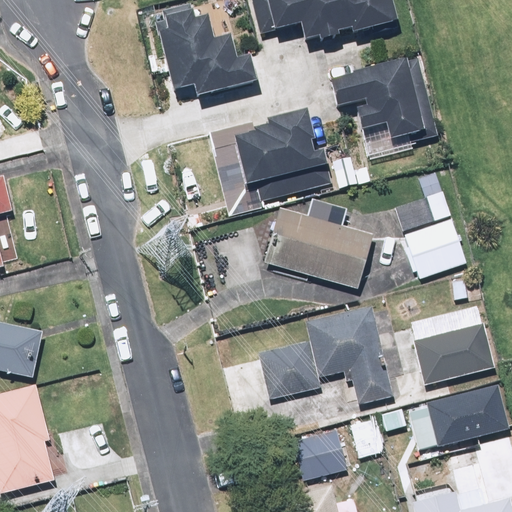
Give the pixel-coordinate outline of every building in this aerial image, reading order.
[(248,0),(258,40),(294,31),(299,50),(391,29),(383,0),(248,0)] [(158,26),(152,28),(168,96),(186,92),(189,105),(252,90),(245,60),(231,63),(226,41),(212,44),(205,18),(188,22),(184,7),(155,14),(158,26)] [(419,137),(400,64),(322,84),(329,111),(347,107),(354,133),(380,126),(385,145),(419,137)] [(313,155),(305,123),(226,143),(238,193),(326,171),(322,153),(313,155)] [(0,215),(8,214),(1,182),(0,182),(0,215)] [(438,197),(393,211),(416,282),(461,268),(438,197)] [(277,213),(262,268),(353,293),(368,238),(340,230),(345,213),(307,203),(302,220),(277,213)] [(304,328),(308,345),(256,357),(267,403),(319,391),(316,379),(339,373),(342,386),(349,384),(354,405),(389,397),(370,312),(304,328)] [(479,328),(410,346),(421,388),(490,370),(479,328)] [(0,372),(27,377),(35,336),(0,329),(0,372)] [(437,446),(511,426),(511,421),(502,380),(425,400),(437,446)] [(33,388),(0,396),(0,502),(50,489),(39,447),(48,445),(33,388)] [(348,475),(337,432),(285,445),(296,487),(348,475)] [(447,500),(410,509),(410,511),(511,511),(509,501),(511,500),(511,443),(510,436),(472,445),(476,464),(440,473),(447,500)] [(334,511),(327,488),(274,503),(277,511),(334,511)]
